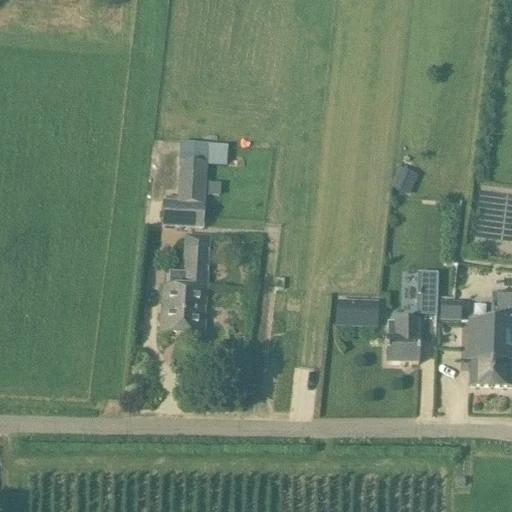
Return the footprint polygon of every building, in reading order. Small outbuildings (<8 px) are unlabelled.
[(163,203),(162,228),(203,230),(207,165),(180,164),(178,204),(163,203)] [(394,190),(407,193),(410,175),(397,172),(394,190)] [(163,287),(161,334),(204,337),(209,248),(210,238),(186,237),(185,260),(186,260),(184,288),(163,287)] [(417,275),(416,318),(436,318),(437,275),(417,275)] [(330,302),(330,328),(376,328),(376,302),(330,302)] [(439,303),(438,319),(457,320),(459,304),(439,303)] [(511,308),(494,307),(493,331),(468,330),(468,362),(473,362),(472,388),(511,389),(511,363),(511,308)] [(385,340),(385,365),(419,366),(419,341),(418,341),(418,322),(396,322),(396,324),(388,323),(387,340),(385,340)]
